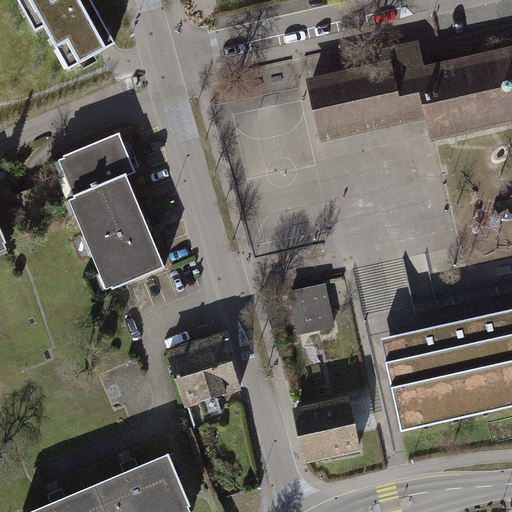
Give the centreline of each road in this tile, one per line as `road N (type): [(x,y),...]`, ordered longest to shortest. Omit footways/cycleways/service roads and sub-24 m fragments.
road 1 (residential): [(170,59),(295,511)]
road 2 (residential): [(418,0),(170,59)]
road 3 (tertiary): [(372,511),(511,485)]
